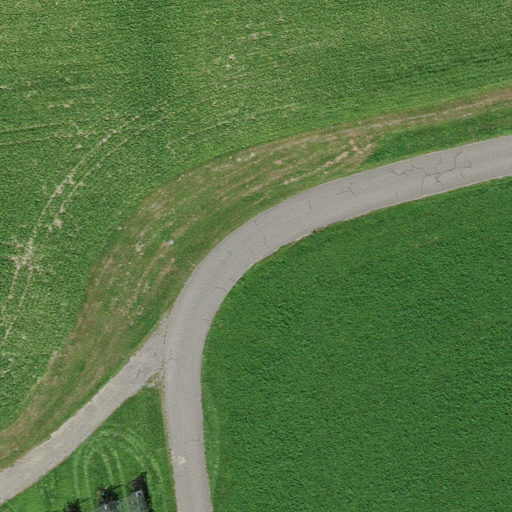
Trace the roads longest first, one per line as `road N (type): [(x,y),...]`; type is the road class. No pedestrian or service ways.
road 1 (track): [(207,511),(196,438),(195,326),(233,270),(306,219),(511,165)]
road 2 (track): [(195,326),(143,388),(0,499)]
